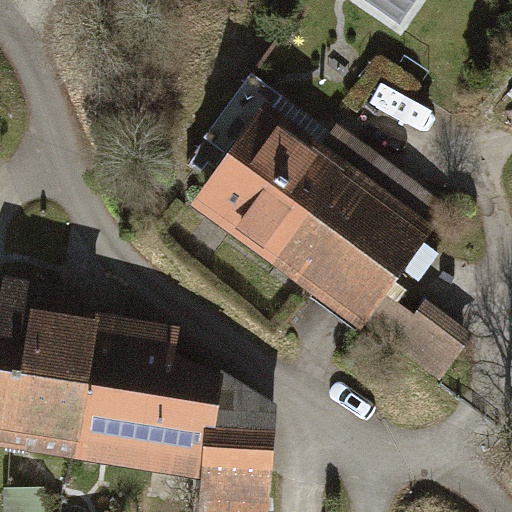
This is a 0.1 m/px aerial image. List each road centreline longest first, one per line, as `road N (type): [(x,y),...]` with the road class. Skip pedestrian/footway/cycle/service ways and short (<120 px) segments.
road 1 (residential): [(0,10),(50,103),(80,205),(140,280),(367,456),(371,511)]
road 2 (track): [(367,456),(478,485),(501,511)]
